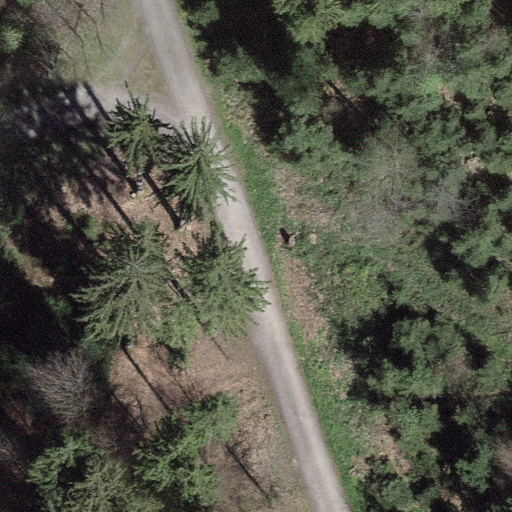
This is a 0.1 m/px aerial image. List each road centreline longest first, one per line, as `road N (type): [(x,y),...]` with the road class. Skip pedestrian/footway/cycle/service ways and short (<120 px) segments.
road 1 (track): [(158,0),(332,511)]
road 2 (track): [(0,78),(162,12)]
